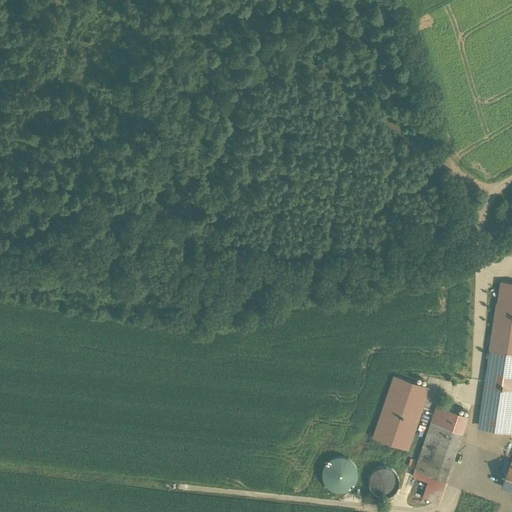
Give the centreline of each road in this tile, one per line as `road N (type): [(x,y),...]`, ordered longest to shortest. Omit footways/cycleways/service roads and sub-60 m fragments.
road 1 (track): [(486,199),(458,174),(455,159),(439,159),(230,0)]
road 2 (track): [(455,159),(421,7)]
